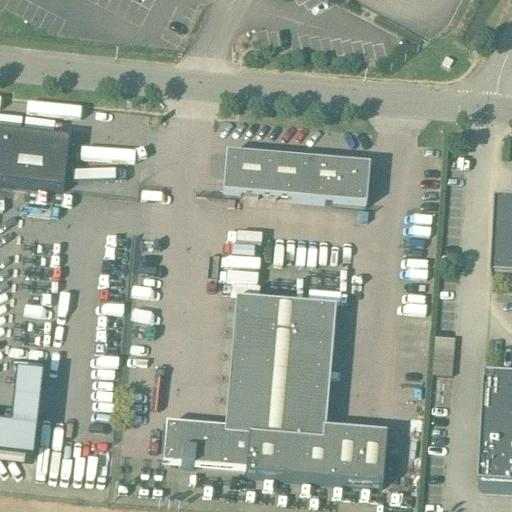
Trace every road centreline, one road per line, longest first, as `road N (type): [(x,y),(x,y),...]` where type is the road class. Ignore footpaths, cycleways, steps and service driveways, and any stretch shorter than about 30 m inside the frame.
road 1 (unclassified): [(489,109),(0,64)]
road 2 (unknown): [(0,386),(44,395),(74,388),(107,220),(115,212),(179,218)]
road 3 (unknown): [(179,218),(157,466)]
road 4 (unknown): [(186,81),(179,218)]
